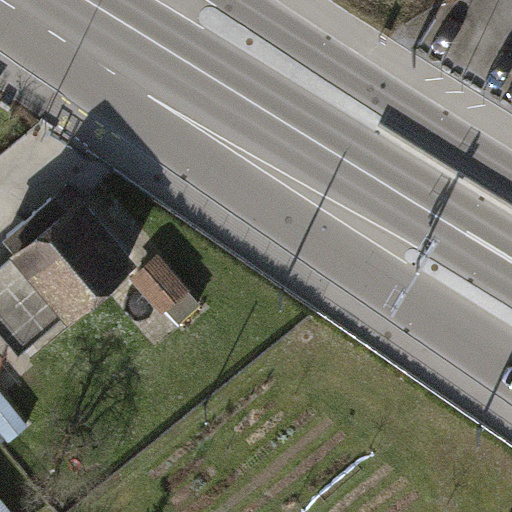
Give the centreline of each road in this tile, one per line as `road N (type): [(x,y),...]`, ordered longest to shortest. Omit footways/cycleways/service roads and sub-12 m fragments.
road 1 (primary): [(21,0),(80,68),(293,226),(511,367)]
road 2 (primary): [(511,254),(95,0)]
road 3 (primary): [(511,175),(239,0)]
